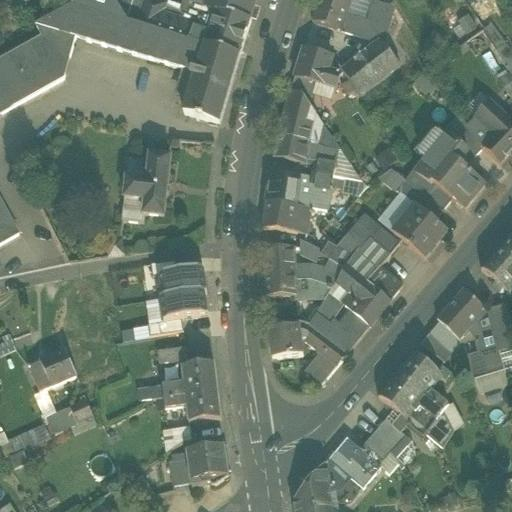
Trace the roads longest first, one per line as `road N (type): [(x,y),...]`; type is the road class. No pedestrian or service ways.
road 1 (tertiary): [(261,499),(236,245),(261,110),(295,0)]
road 2 (tertiary): [(261,499),(511,200)]
